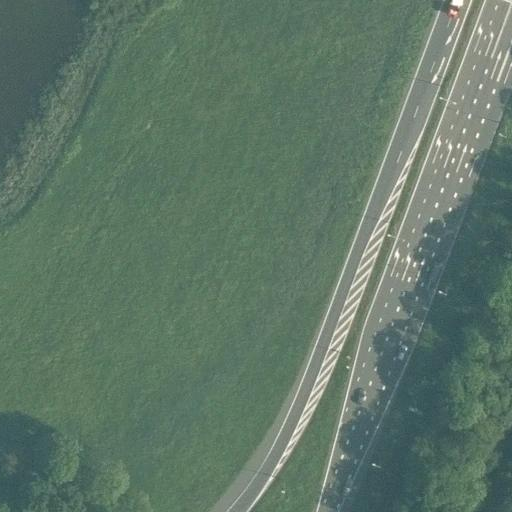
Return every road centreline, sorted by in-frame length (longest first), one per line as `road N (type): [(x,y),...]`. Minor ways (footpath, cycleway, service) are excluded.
road 1 (motorway): [(458,0),(307,388),(238,511)]
road 2 (motorway): [(327,511),(498,60)]
